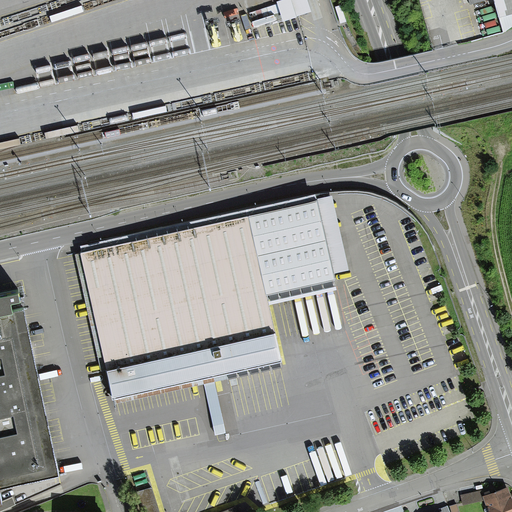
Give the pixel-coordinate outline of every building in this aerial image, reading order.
[(296,16),(291,0),(283,0),(277,2),(283,20),(296,16)] [(307,0),(291,0),(296,16),(311,12),(307,0)] [(511,25),(511,0),(494,0),(504,32),(511,25)] [(80,248),(317,195),(314,189),(79,242),(80,248)] [(332,192),(317,195),(334,272),(350,268),(332,192)] [(276,329),(267,291),(335,276),(334,272),(317,195),(80,248),(107,366),(113,395),(115,394),(280,358),(282,357),(276,329)] [(451,306),(456,304),(420,213),(409,217),(405,208),(397,211),(402,224),(438,315),(441,314),(445,326),(461,320),(457,312),(454,313),(451,306)] [(107,366),(80,248),(74,249),(101,368),(107,366)] [(336,282),(335,276),(267,291),(276,329),(281,328),(273,296),(336,282)] [(0,477),(59,465),(19,279),(0,283),(0,477)] [(280,358),(115,394),(116,399),(281,363),(280,358)] [(160,511),(126,399),(110,404),(143,511),(160,511)] [(166,426),(170,439),(199,433),(196,419),(166,426)] [(483,493),(490,511),(511,503),(511,494),(508,484),(483,493)] [(481,489),(461,493),(463,503),(483,499),(481,489)] [(460,511),(457,502),(450,504),(452,511),(460,511)] [(441,506),(442,508),(431,511),(451,511),(448,503),(441,506)] [(511,511),(511,503),(490,511),(511,511)]
